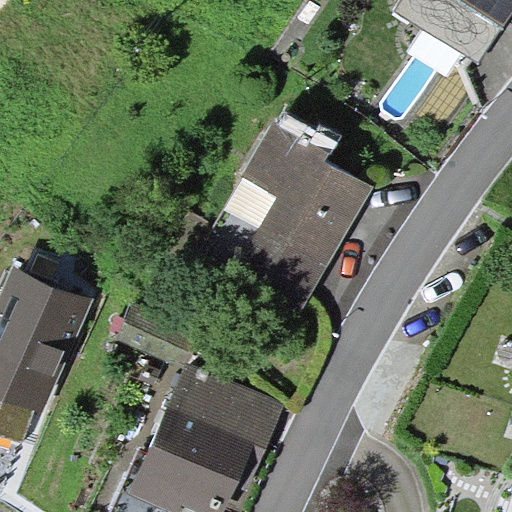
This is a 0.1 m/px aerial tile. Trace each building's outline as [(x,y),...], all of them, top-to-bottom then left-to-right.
[(511,19),(511,0),(401,0),(396,9),(482,65),(511,19)] [(379,189),(271,128),(200,256),(308,316),(379,189)] [(86,301),(15,270),(0,302),(0,391),(39,408),(86,301)] [(151,315),(128,304),(113,339),(136,349),(151,315)] [(232,511),(277,400),(182,363),(129,497),(167,511),(232,511)]
